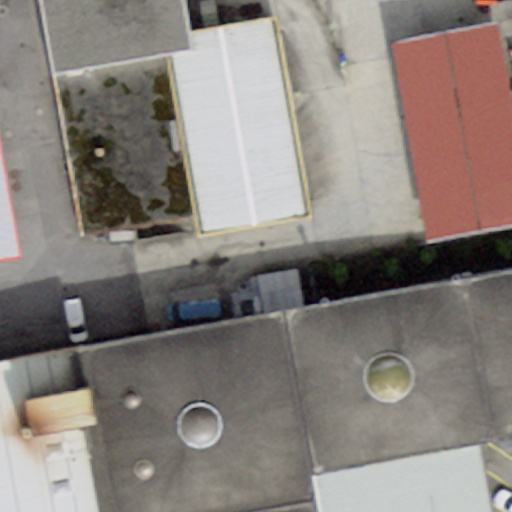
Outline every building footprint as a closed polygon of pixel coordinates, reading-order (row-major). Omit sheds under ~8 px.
[(41,0),(86,243),(219,219),(186,39),(178,0),(41,0)] [(321,230),(288,23),(186,39),(219,219),(220,246),(321,230)] [(511,123),(497,34),(393,51),(428,257),(511,242),(511,123)] [(0,176),(0,274),(16,272),(0,176)] [(464,285),(511,277),(511,243),(458,253),(464,285)] [(511,283),(0,371),(0,511),(491,511),(480,448),(511,442),(511,283)]
